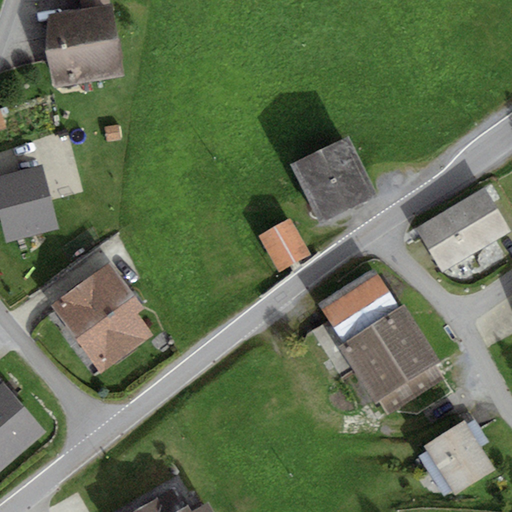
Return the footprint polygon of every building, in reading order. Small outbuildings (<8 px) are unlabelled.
[(83,0),(85,15),(114,11),(112,0),(83,0)] [(115,14),(47,25),(56,89),(125,79),(115,14)] [(351,138),(293,165),(320,223),(378,196),(351,138)] [(42,170),(0,180),(0,213),(8,246),(58,233),(42,170)] [(485,198),(419,237),(444,280),(511,241),(485,198)] [(289,220),(261,235),(279,269),(307,254),(289,220)] [(108,268),(54,305),(99,369),(153,332),(108,268)] [(374,281),(324,317),(346,347),(396,311),(374,281)] [(409,318),(345,357),(377,410),(442,370),(409,318)] [(0,481),(51,439),(8,389),(0,395),(0,481)] [(464,420),(425,444),(457,493),(495,469),(464,420)] [(199,511),(182,511),(171,493),(138,511),(208,511),(206,508),(199,511)]
